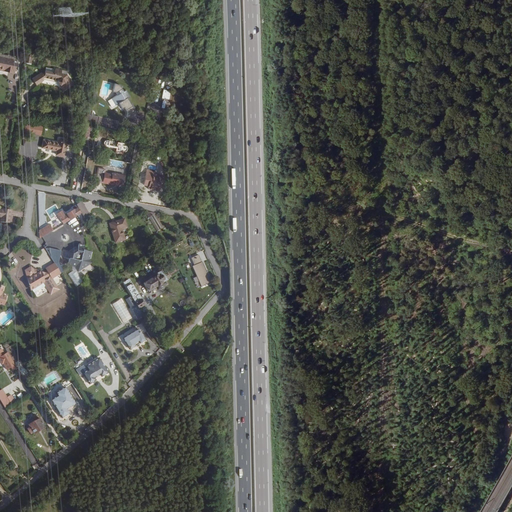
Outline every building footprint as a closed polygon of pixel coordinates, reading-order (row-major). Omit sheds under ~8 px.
[(0,68),(14,71),(15,65),(10,64),(11,60),(0,57),(0,68)] [(32,79),(37,85),(44,80),(42,79),(44,77),(59,81),(59,83),(62,88),(66,86),(67,88),(73,84),(67,75),(61,74),(62,70),(55,69),(54,73),(45,71),(45,74),(41,73),(32,79)] [(134,119),(136,113),(127,98),(125,99),(121,93),(124,92),(119,85),(115,84),(112,92),(115,93),(117,96),(112,99),(115,105),(118,103),(119,103),(122,109),(124,107),(126,110),(127,113),(126,117),(134,119)] [(89,109),(86,119),(97,123),(99,116),(92,114),(94,110),(89,109)] [(91,124),(82,122),(80,135),(88,137),(91,124)] [(28,124),(27,134),(43,135),(43,125),(28,124)] [(55,156),(63,157),(67,139),(59,138),(56,137),(55,141),(43,139),(42,148),(56,151),(55,156)] [(110,183),(118,184),(123,185),(125,175),(112,173),(112,174),(104,173),(105,169),(98,168),(95,181),(110,184),(110,183)] [(148,189),(159,191),(160,185),(162,185),(164,178),(162,175),(156,174),(156,177),(151,176),(151,173),(152,171),(146,170),(143,185),(144,185),(149,186),(148,189)] [(81,201),(76,204),(82,214),(87,211),(81,201)] [(63,224),(81,213),(77,207),(77,208),(76,206),(73,208),(74,209),(59,218),(63,224)] [(0,214),(2,215),(1,217),(1,222),(9,223),(11,210),(2,209),(2,210),(0,209),(0,214)] [(163,228),(155,214),(149,217),(157,231),(163,228)] [(124,219),(109,224),(115,243),(125,240),(122,229),(127,227),(124,219)] [(49,233),(53,230),(49,224),(45,227),(49,233)] [(39,230),(39,239),(49,233),(45,227),(39,230)] [(85,245),(79,243),(78,247),(76,254),(69,253),(65,252),(64,258),(69,259),(68,264),(71,265),(71,267),(74,267),(77,272),(89,265),(87,261),(89,252),(84,250),(85,245)] [(202,286),(211,282),(200,254),(190,258),(202,286)] [(171,259),(162,264),(167,272),(169,275),(178,269),(171,259)] [(44,280),(50,276),(52,279),(60,274),(55,265),(46,270),(47,271),(45,273),(41,272),(41,270),(37,273),(34,270),(30,267),(25,270),(31,291),(45,282),(44,280)] [(143,284),(148,292),(151,290),(154,288),(156,287),(158,290),(161,290),(163,289),(163,287),(167,285),(165,281),(167,280),(165,277),(164,275),(161,270),(151,276),(152,278),(143,284)] [(123,283),(139,308),(144,305),(129,280),(123,283)] [(127,301),(140,321),(145,318),(139,308),(133,298),(127,301)] [(150,315),(144,305),(139,308),(145,318),(150,315)] [(145,340),(138,329),(123,339),(130,349),(135,346),(138,344),(145,340)] [(8,354),(14,363),(18,361),(12,351),(8,354)] [(8,354),(8,352),(4,354),(14,370),(17,368),(14,363),(8,354)] [(102,377),(108,373),(99,358),(86,366),(88,369),(82,373),(89,384),(96,380),(95,378),(100,374),(102,377)] [(51,400),(62,418),(69,413),(66,409),(75,404),(65,387),(56,393),(58,396),(51,400)] [(0,390),(0,399),(5,408),(12,404),(3,389),(0,390)] [(33,432),(34,434),(45,428),(39,418),(38,419),(36,415),(32,418),(34,421),(28,425),(30,427),(27,429),(30,433),(33,432)]
